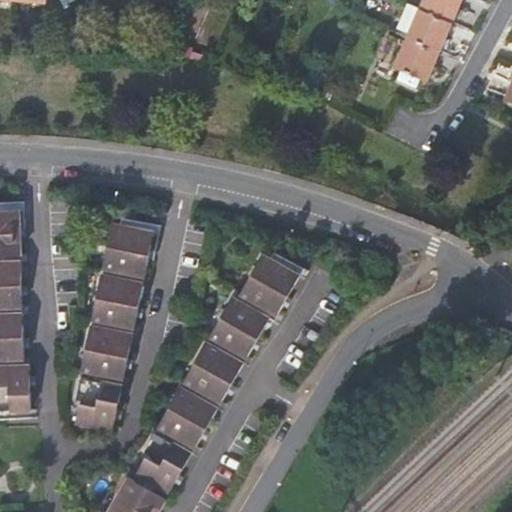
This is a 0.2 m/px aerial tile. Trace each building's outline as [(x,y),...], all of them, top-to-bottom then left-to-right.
[(451,19),(458,0),(420,0),(419,5),(451,19)] [(438,48),(451,19),(419,5),(407,34),(438,48)] [(426,76),(438,48),(407,34),(395,63),(426,76)] [(31,400),(30,396),(29,370),(18,370),(18,360),(23,360),(23,349),(23,345),(22,340),(21,318),(15,318),(15,311),(21,311),(20,300),(20,296),(20,292),(18,266),(13,266),(13,256),(18,255),(17,236),(17,228),(22,228),(22,211),(13,210),(13,204),(0,204),(0,422),(25,422),(25,414),(31,414),(31,404),(31,400)] [(115,433),(116,423),(117,418),(118,412),(122,389),(116,387),(117,379),(124,380),(126,372),(127,367),(128,361),(133,338),(126,337),(127,329),(134,330),(136,319),(137,314),(138,309),(142,285),(136,284),(137,276),(144,277),(147,261),(148,256),(149,251),(156,252),(159,235),(131,230),(133,219),(119,217),(117,228),(110,226),(101,269),(108,270),(106,279),(100,279),(91,322),(98,323),(96,331),(90,330),(82,372),(88,374),(87,381),(80,381),(76,402),(81,403),(77,426),(115,433)] [(154,262),(156,252),(149,251),(148,256),(147,261),(154,262)] [(158,511),(164,502),(160,499),(165,491),(169,493),(175,483),(177,479),(180,475),(190,456),(185,454),(189,446),(194,449),(199,441),(201,436),(205,430),(216,410),(212,408),(216,400),(220,403),(225,394),(227,390),(230,385),(240,367),(236,364),(239,359),(243,361),(252,347),(253,343),(256,340),(268,319),(263,316),(267,308),(276,313),(281,305),(284,299),(287,295),(299,275),(284,266),(288,259),(276,252),(272,260),(266,256),(243,296),(250,299),(246,306),(234,300),(209,343),(216,347),(213,352),(206,349),(186,384),(193,388),(189,396),(181,392),(160,430),(167,434),(164,441),(156,437),(134,476),(141,480),(137,487),(131,483),(114,511),(158,511)] [(294,298),(287,295),(284,299),(281,305),(288,308),(294,298)] [(144,310),(138,309),(137,314),(136,319),(143,321),(144,310)] [(261,342),(256,340),(253,343),(252,347),(256,350),(261,342)] [(135,363),(128,361),(127,367),(126,372),(133,373),(135,363)] [(235,388),(230,385),(227,390),(225,394),(230,397),(235,388)] [(125,413),(118,412),(117,418),(116,423),(123,424),(125,413)] [(209,433),(205,430),(201,436),(199,441),(204,443),(209,433)] [(185,478),(180,475),(177,479),(175,483),(180,486),(185,478)]
